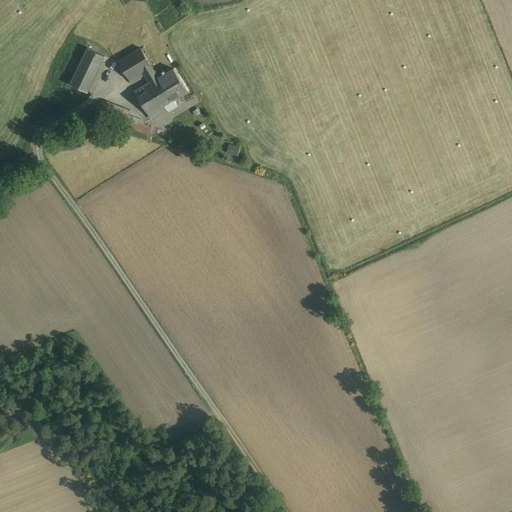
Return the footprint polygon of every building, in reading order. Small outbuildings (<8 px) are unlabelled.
[(87,49),(82,61),(99,69),(105,57),(87,49)] [(141,49),(119,62),(129,79),(143,71),(150,83),(158,78),(141,49)] [(88,92),(99,69),(82,61),(71,84),(88,92)] [(150,83),(136,91),(150,115),(187,93),(187,92),(188,92),(174,69),(158,78),(150,83)] [(100,104),(96,113),(102,116),(106,106),(100,104)] [(145,122),(128,116),(124,125),(149,135),(151,128),(144,125),(145,122)] [(240,156),(242,146),(231,144),(228,153),(240,156)]
